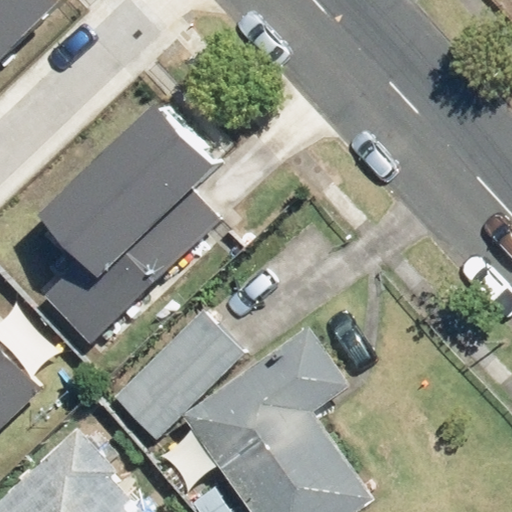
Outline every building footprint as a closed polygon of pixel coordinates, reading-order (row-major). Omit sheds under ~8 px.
[(0,0),(0,56),(56,0),(0,0)] [(170,97),(53,213),(86,246),(52,281),(107,336),(240,203),(212,175),(231,157),(170,97)] [(125,388),(164,431),(252,350),(212,308),(125,388)] [(0,325),(0,416),(46,372),(0,325)] [(320,331),(201,413),(270,511),(365,511),(386,498),(328,414),(362,390),(320,331)] [(165,511),(95,436),(11,511),(165,511)]
